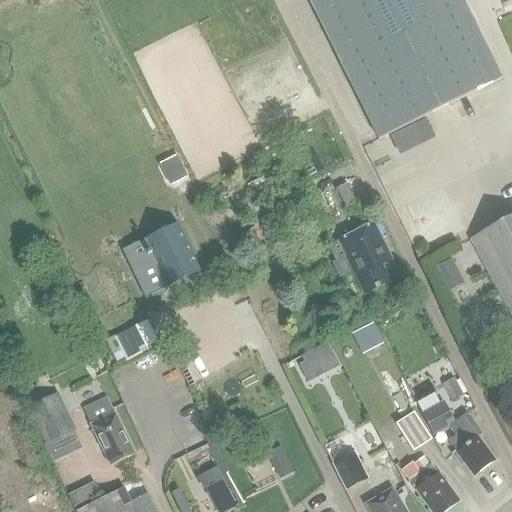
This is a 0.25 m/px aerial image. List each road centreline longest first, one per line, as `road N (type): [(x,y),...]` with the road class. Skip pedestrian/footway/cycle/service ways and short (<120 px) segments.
road 1 (track): [(511,460),(279,0)]
road 2 (unknown): [(362,511),(250,296)]
